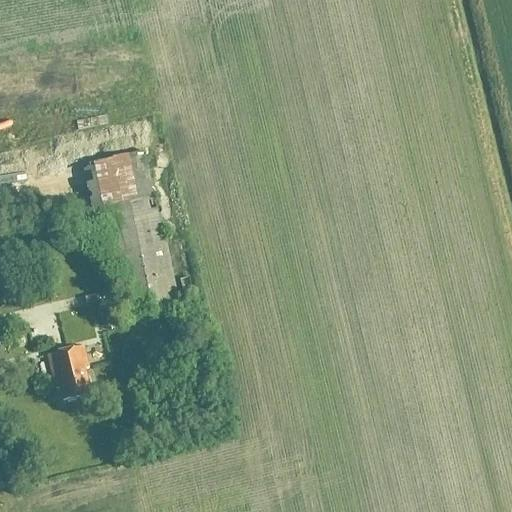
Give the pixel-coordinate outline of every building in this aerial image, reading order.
[(129,162),(117,167),(125,188),(137,183),(129,162)] [(0,182),(11,179),(8,169),(0,171),(0,182)] [(162,247),(152,200),(68,219),(72,237),(106,229),(126,321),(178,310),(165,247),(162,247)] [(53,341),(74,337),(69,313),(48,318),(53,341)] [(47,357),(56,391),(60,390),(63,402),(91,395),(85,371),(89,370),(83,348),(47,357)]
